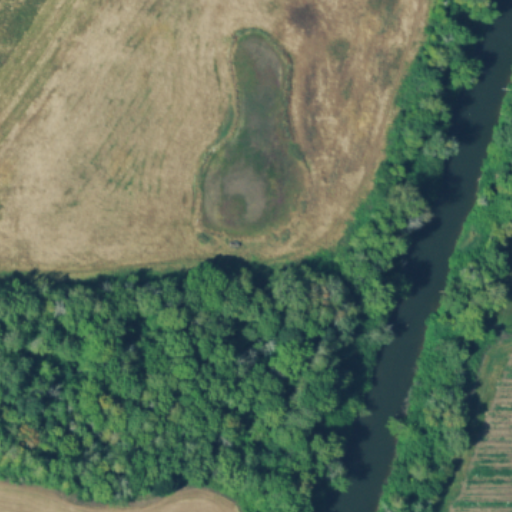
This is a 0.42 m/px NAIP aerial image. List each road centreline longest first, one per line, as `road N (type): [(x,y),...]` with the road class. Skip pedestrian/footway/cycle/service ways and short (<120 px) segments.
road 1 (track): [(0,491),(70,511),(186,495),(275,510)]
road 2 (track): [(511,341),(491,363),(434,511)]
